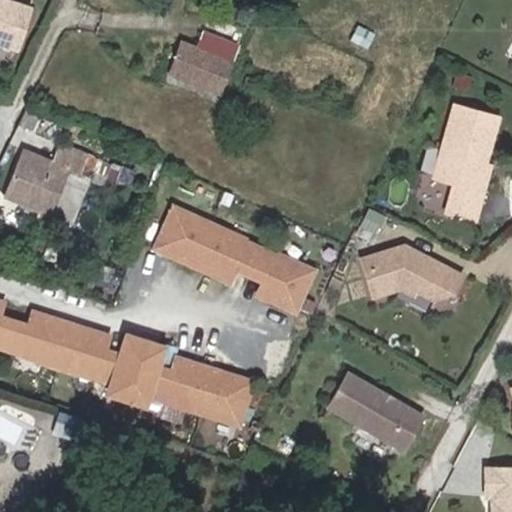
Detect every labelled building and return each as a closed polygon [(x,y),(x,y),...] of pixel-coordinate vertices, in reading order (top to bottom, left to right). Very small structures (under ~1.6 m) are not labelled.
[(27,5),(7,0),(0,0),(0,43),(14,47),(27,5)] [(237,45),(204,31),(197,48),(181,42),(169,72),(217,92),(237,45)] [(449,217),(478,224),(484,193),(479,192),(485,165),(497,116),(453,106),(435,183),(456,187),(449,217)] [(53,161),(23,149),(6,196),(71,222),(94,157),(61,143),(53,161)] [(479,192),(484,193),(491,167),(485,165),(479,192)] [(314,269),(173,207),(155,247),(230,281),(236,267),(264,279),(258,293),(296,310),(314,269)] [(413,256),(415,252),(401,244),(359,257),(370,294),(397,284),(411,291),(413,286),(431,296),(449,290),(458,275),(425,258),(423,261),(413,256)] [(423,261),(425,258),(415,252),(413,256),(423,261)] [(0,300),(0,345),(20,352),(19,354),(57,366),(96,379),(96,377),(112,382),(108,393),(145,405),(148,394),(163,398),(162,400),(238,425),(252,382),(176,358),(171,372),(157,368),(163,347),(126,335),(120,356),(104,351),(109,336),(33,312),(28,326),(0,317),(0,312),(3,302),(0,300)] [(344,369),(325,403),(401,447),(420,412),(388,394),(385,397),(379,394),(381,390),(344,369)] [(511,511),(511,464),(485,465),(485,493),(491,493),(491,498),(496,498),(497,507),(491,511),(511,511)]
